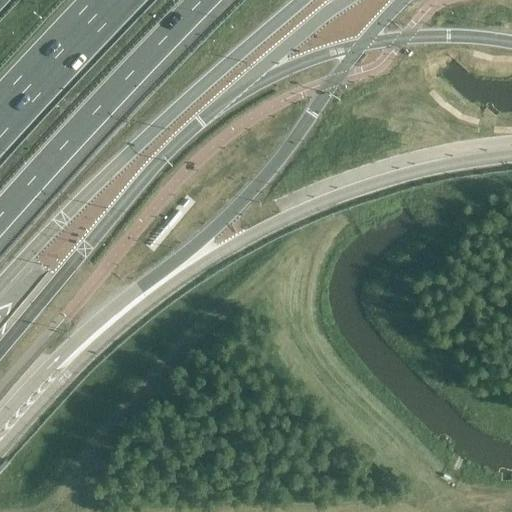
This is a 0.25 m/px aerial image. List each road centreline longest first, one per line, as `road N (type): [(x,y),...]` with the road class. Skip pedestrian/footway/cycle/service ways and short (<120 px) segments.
road 1 (tertiary): [(0,438),(59,371),(183,265),(267,174),(360,45)]
road 2 (tertiary): [(302,0),(154,124),(0,285)]
road 3 (motorway): [(0,217),(205,0)]
road 4 (motorway): [(0,117),(114,0)]
road 5 (unclassified): [(511,40),(455,34),(360,45)]
